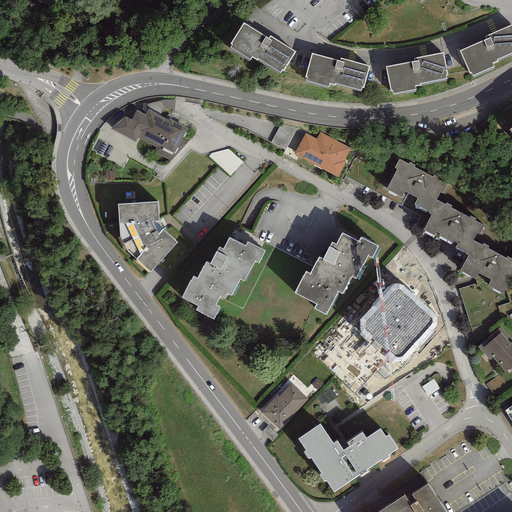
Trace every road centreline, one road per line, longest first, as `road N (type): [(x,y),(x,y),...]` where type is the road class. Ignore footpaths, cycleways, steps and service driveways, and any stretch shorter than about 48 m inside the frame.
road 1 (tertiary): [(93,111),(72,149),(72,198),(300,511)]
road 2 (tertiary): [(511,79),(454,105),(393,117),(324,116),(159,82),(93,111)]
road 3 (unclassified): [(478,418),(430,267),(415,244),(285,164)]
road 4 (unclassified): [(478,418),(336,511)]
